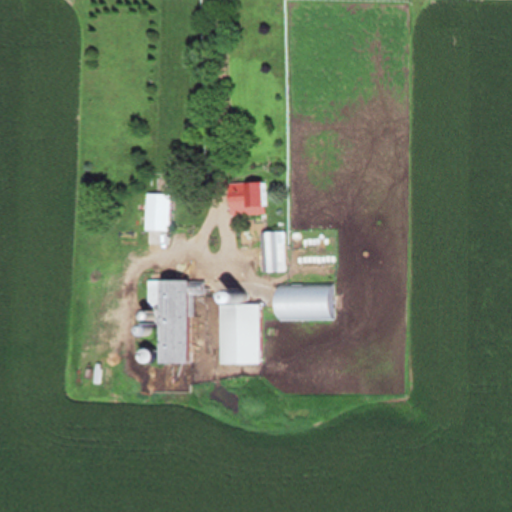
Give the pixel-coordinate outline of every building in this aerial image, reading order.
[(230,181),(231,214),(267,214),(266,181),(230,181)] [(172,230),(172,193),(148,193),(148,230),(172,230)] [(287,232),(265,231),(264,271),(287,271),(287,232)] [(160,361),(190,361),(190,293),(207,293),(207,279),(158,279),(158,284),(152,284),(152,289),(160,289),(160,361)] [(337,284),(276,283),(276,319),(337,320),(337,284)] [(222,303),(222,363),(261,363),(261,303),(222,303)]
